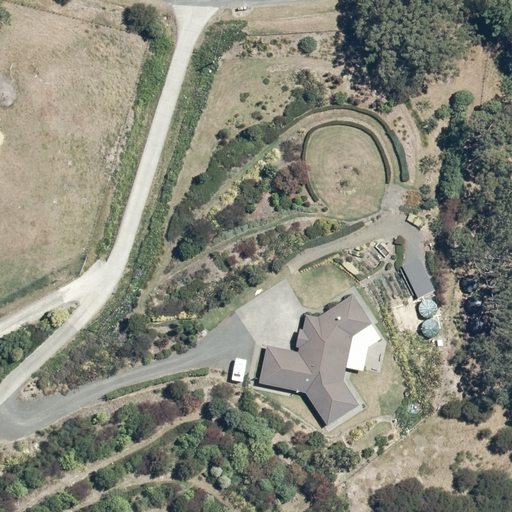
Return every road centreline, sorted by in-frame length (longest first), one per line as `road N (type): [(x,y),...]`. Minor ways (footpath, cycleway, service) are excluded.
road 1 (unknown): [(211,0),(106,291)]
road 2 (unknown): [(0,416),(32,417),(245,343)]
road 3 (unknown): [(106,291),(0,397)]
